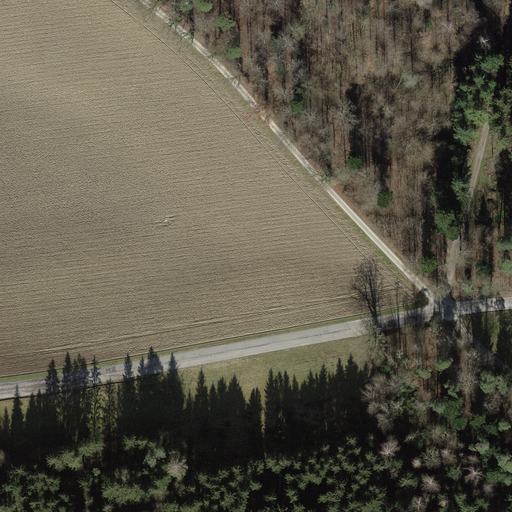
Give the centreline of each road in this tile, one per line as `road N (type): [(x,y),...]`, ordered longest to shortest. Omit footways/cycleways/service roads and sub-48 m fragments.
road 1 (tertiary): [(446,310),(0,389)]
road 2 (unclassified): [(132,0),(208,60),(446,310)]
road 3 (track): [(511,27),(446,310)]
